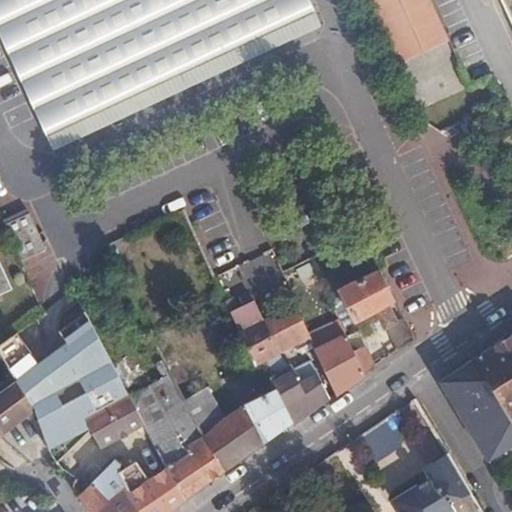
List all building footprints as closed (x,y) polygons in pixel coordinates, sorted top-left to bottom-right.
[(310,18),(301,0),(0,0),(0,17),(56,138),(302,22),(310,18)] [(370,0),(397,58),(449,34),(433,0),(370,0)] [(511,0),(502,0),(511,21),(511,0)] [(449,34),(397,58),(400,63),(451,39),(449,34)] [(454,179),(494,246),(501,240),(462,174),(454,179)] [(49,252),(24,269),(38,290),(63,274),(49,252)] [(399,353),(420,342),(393,291),(382,268),(329,298),(346,336),(364,326),(381,317),(385,325),(399,353)] [(0,295),(10,291),(0,269),(0,295)] [(281,353),(311,338),(295,304),(263,321),(271,336),(281,353)] [(248,347),(271,336),(263,321),(254,305),(241,311),(239,307),(230,311),(248,347)] [(23,334),(1,350),(24,381),(46,365),(23,334)] [(257,365),(281,353),(271,336),(248,347),(256,365),(257,365)] [(343,389),(363,374),(355,354),(347,337),(318,353),(336,394),(343,389)] [(271,377),(291,367),(281,353),(257,365),(271,376),(271,377)] [(313,410),(329,398),(312,361),(294,371),(291,367),(271,377),(276,388),(276,389),(294,423),(312,411),(313,410)] [(0,429),(2,432),(35,411),(29,400),(11,367),(2,373),(7,380),(0,385),(0,429)] [(170,371),(129,395),(145,424),(145,425),(186,400),(185,400),(170,371)] [(145,424),(129,395),(117,402),(112,395),(89,408),(72,376),(29,400),(35,411),(2,432),(25,474),(65,480),(96,460),(103,467),(145,424)] [(469,378),(448,391),(468,425),(488,412),(469,378)] [(271,439),(294,423),(276,389),(276,388),(243,405),(225,420),(207,388),(185,400),(186,400),(206,435),(227,470),(255,450),(271,439)] [(205,485),(227,470),(206,435),(186,400),(145,425),(170,470),(185,499),(205,485)] [(455,460),(451,454),(427,468),(433,476),(395,499),(402,511),(483,511),(485,511),(455,460)] [(142,511),(121,475),(121,474),(122,464),(116,459),(89,487),(78,497),(90,511),(142,511)] [(167,511),(181,502),(185,499),(170,470),(150,482),(138,464),(121,474),(121,475),(142,511),(167,511)]
